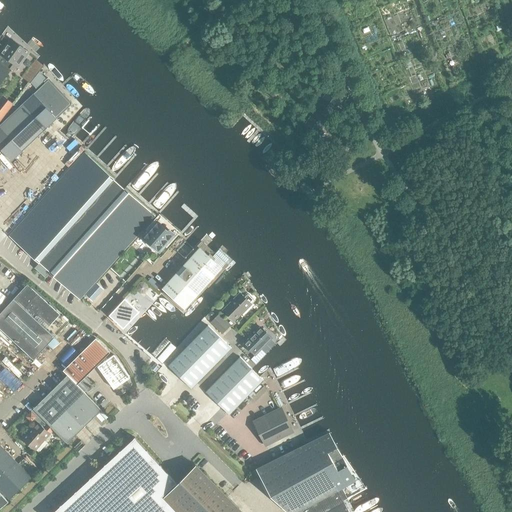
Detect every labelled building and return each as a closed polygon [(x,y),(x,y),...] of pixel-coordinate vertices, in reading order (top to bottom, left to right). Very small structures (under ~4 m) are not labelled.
[(399,13),(387,17),(392,33),(404,29),(399,13)] [(10,37),(0,50),(0,54),(19,68),(30,52),(10,37)] [(0,83),(11,69),(0,61),(0,83)] [(21,77),(28,83),(41,67),(34,61),(21,77)] [(36,75),(31,82),(36,88),(43,82),(36,75)] [(48,80),(34,93),(56,117),(67,106),(60,98),(63,96),(48,80)] [(325,92),(317,106),(331,116),(340,102),(325,92)] [(34,93),(0,125),(0,148),(11,160),(46,128),(57,118),(56,117),(34,93)] [(0,120),(13,104),(3,95),(0,98),(0,120)] [(300,131),(314,141),(331,116),(317,106),(300,131)] [(39,262),(34,267),(45,276),(49,272),(80,298),(153,215),(84,153),(10,236),(39,262)] [(143,235),(160,249),(174,234),(157,219),(143,235)] [(162,287),(185,307),(226,262),(204,242),(162,287)] [(0,312),(0,327),(33,358),(54,336),(68,322),(27,284),(0,312)] [(224,309),(235,319),(250,303),(240,292),(224,309)] [(134,314),(120,301),(106,318),(119,330),(134,314)] [(210,322),(222,333),(230,325),(218,313),(210,322)] [(168,365),(191,388),(231,347),(208,324),(168,365)] [(244,343),(255,354),(272,337),(260,326),(244,343)] [(77,384),(110,352),(96,338),(63,370),(68,375),(77,384)] [(97,366),(113,388),(129,377),(113,354),(97,366)] [(239,357),(206,391),(228,413),(262,379),(239,357)] [(102,409),(77,384),(68,375),(34,408),(68,443),(102,409)] [(282,406),(254,420),(264,443),(293,428),(282,406)] [(22,437),(35,449),(50,433),(39,422),(34,427),(32,426),(22,437)] [(271,493),(279,489),(278,488),(323,463),(340,454),(329,431),(256,468),(271,493)] [(53,511),(176,511),(162,496),(176,483),(135,438),(53,511)] [(0,489),(9,499),(32,476),(0,443),(0,489)] [(346,451),(340,454),(323,463),(343,499),(366,486),(346,451)] [(278,488),(279,489),(292,511),(349,511),(343,499),(323,463),(278,488)] [(243,511),(197,465),(196,464),(164,496),(179,511),(243,511)] [(0,507),(9,501),(0,491),(0,507)]
